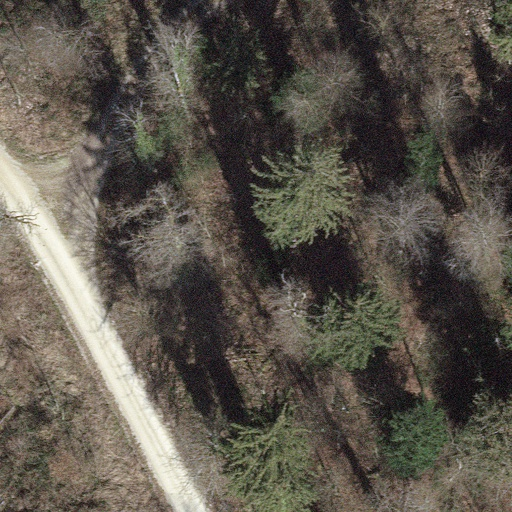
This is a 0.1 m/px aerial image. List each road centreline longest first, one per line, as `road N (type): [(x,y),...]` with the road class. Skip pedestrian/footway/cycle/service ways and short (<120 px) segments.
road 1 (track): [(190,511),(65,260),(0,168)]
road 2 (track): [(65,260),(96,173),(187,9),(201,0)]
